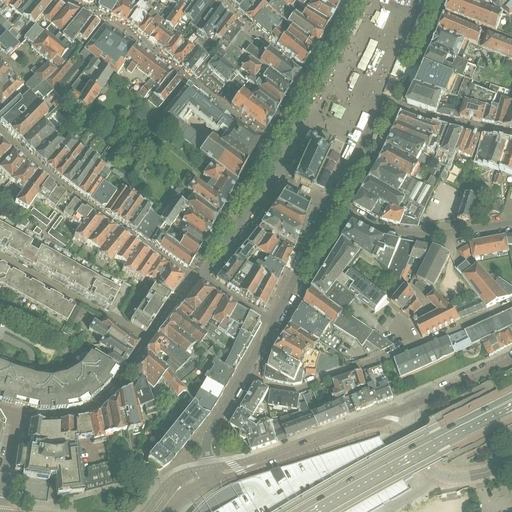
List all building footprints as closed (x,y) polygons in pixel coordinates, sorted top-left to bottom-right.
[(0,0),(0,16),(14,0),(0,0)] [(25,0),(14,0),(0,16),(0,18),(6,22),(14,13),(25,0)] [(12,28),(22,17),(35,0),(25,0),(14,13),(6,22),(6,23),(7,23),(12,28)] [(35,0),(22,17),(12,28),(14,29),(7,36),(18,48),(21,45),(15,40),(19,36),(26,27),(31,31),(24,40),(32,46),(43,33),(32,25),(51,2),(45,0),(35,0)] [(99,10),(110,16),(120,0),(101,0),(98,4),(99,5),(98,6),(98,9),(99,9),(99,10)] [(125,23),(126,23),(135,8),(137,6),(124,0),(120,0),(110,16),(125,23)] [(163,0),(175,8),(165,23),(170,27),(173,29),(196,0),(163,0)] [(209,1),(207,0),(196,0),(173,29),(178,32),(183,35),(190,27),(210,2),(209,1)] [(223,0),(231,6),(232,6),(237,10),(244,0),(223,0)] [(244,0),(237,10),(245,17),(259,1),(259,0),(244,0)] [(294,1),(287,8),(277,0),(259,0),(259,1),(266,8),(267,8),(286,24),(293,15),(299,19),(305,11),(302,8),(294,1)] [(277,0),(287,8),(294,1),(295,0),(277,0)] [(309,15),(312,13),(328,24),(334,12),(315,0),(305,11),(309,15)] [(339,0),(315,0),(334,12),(340,1),(339,0)] [(449,0),(445,12),(495,32),(502,14),(487,8),(479,5),(465,0),(449,0)] [(487,8),(490,3),(491,3),(485,0),(465,0),(479,5),(487,8)] [(511,0),(510,0),(492,0),(491,3),(490,3),(500,12),(501,11),(511,0)] [(501,11),(506,14),(504,16),(510,18),(509,17),(509,16),(511,14),(511,1),(511,0),(501,11)] [(253,24),(263,12),(266,8),(259,1),(245,17),(253,24)] [(51,2),(32,25),(43,33),(45,32),(50,25),(65,7),(53,2),(51,2)] [(148,8),(145,7),(146,6),(141,2),(140,3),(139,4),(137,6),(135,8),(126,23),(137,30),(147,17),(143,14),(148,8)] [(153,11),(159,8),(157,2),(151,5),(153,11)] [(192,30),(196,33),(216,7),(210,2),(190,27),(183,35),(185,37),(192,30)] [(60,60),(67,65),(74,56),(79,49),(72,42),(70,45),(60,37),(80,13),(65,7),(50,25),(45,32),(68,51),(60,60)] [(214,38),(219,42),(236,23),(216,7),(196,33),(204,40),(211,30),(216,34),(214,38)] [(328,24),(312,13),(309,15),(305,11),(299,19),(321,34),(322,34),(326,27),(328,24)] [(280,26),(263,12),(253,24),(268,39),(277,29),(280,26)] [(81,14),(80,13),(60,37),(70,45),(72,42),(91,19),(81,14)] [(314,47),(321,35),(321,34),(299,19),(293,15),(286,24),(290,28),(314,47)] [(137,30),(142,35),(153,22),(147,17),(137,30)] [(142,35),(148,39),(162,22),(163,22),(156,17),(153,22),(142,35)] [(470,44),(478,47),(481,32),(445,17),(439,31),(465,42),(470,44)] [(0,43),(7,36),(14,29),(12,28),(7,23),(6,23),(6,22),(0,18),(0,43)] [(91,19),(72,42),(79,49),(85,41),(86,42),(99,24),(91,19)] [(148,39),(156,45),(166,32),(170,27),(165,23),(164,24),(162,22),(148,39)] [(219,42),(227,48),(231,44),(240,32),(243,29),(236,23),(219,42)] [(116,75),(125,62),(124,61),(137,47),(135,45),(103,26),(84,50),(80,55),(91,64),(82,75),(87,79),(77,95),(72,92),(68,97),(75,105),(84,115),(87,111),(112,75),(114,72),(116,74),(116,75)] [(156,45),(163,51),(173,38),(176,35),(178,32),(173,29),(170,27),(166,32),(156,45)] [(309,56),(310,53),(314,47),(290,28),(285,35),(287,37),(309,56)] [(302,67),(308,58),(309,56),(287,37),(285,35),(284,36),(277,29),(268,39),(276,46),(302,67)] [(432,46),(431,49),(457,61),(461,62),(466,53),(470,44),(465,42),(439,31),(432,46)] [(67,65),(60,60),(68,51),(45,32),(43,33),(32,46),(30,48),(48,63),(49,64),(57,71),(64,66),(65,67),(67,65)] [(163,51),(172,59),(184,42),(182,41),(185,37),(183,35),(178,32),(176,35),(173,38),(163,51)] [(236,75),(240,70),(241,69),(249,58),(240,51),(245,44),(252,50),(258,41),(256,39),(253,41),(240,32),(231,44),(227,48),(224,53),(225,55),(221,60),(233,71),(235,73),(234,74),(236,75)] [(481,48),(511,60),(511,43),(486,34),(481,48)] [(0,49),(9,57),(18,48),(7,36),(0,43),(0,49)] [(267,73),(269,73),(289,88),(290,87),(295,90),(303,79),(297,75),(298,74),(258,41),(252,50),(245,44),(240,51),(249,58),(267,71),(266,72),(267,73)] [(172,59),(182,67),(193,50),(184,42),(172,59)] [(147,54),(137,47),(124,61),(125,62),(116,75),(116,74),(113,78),(116,80),(118,77),(123,81),(134,69),(135,68),(147,54)] [(182,67),(189,73),(204,55),(194,48),(193,50),(182,67)] [(469,65),(461,62),(457,61),(431,49),(425,64),(463,80),(480,87),(480,86),(481,84),(472,80),(476,69),(469,65)] [(156,61),(147,54),(135,68),(134,69),(123,81),(131,88),(139,79),(143,74),(156,61)] [(189,73),(196,80),(211,62),(210,61),(211,61),(204,54),(204,55),(189,73)] [(196,80),(203,85),(209,77),(222,88),(226,84),(228,82),(234,74),(235,73),(233,71),(221,60),(216,55),(211,61),(210,61),(211,62),(196,80)] [(57,95),(82,65),(79,59),(74,56),(67,65),(65,67),(64,66),(57,71),(44,81),(53,91),(57,95)] [(266,72),(267,71),(249,58),(241,69),(240,70),(248,76),(258,83),(260,79),(264,82),(284,97),(289,88),(269,73),(267,73),(266,72)] [(160,63),(156,61),(143,74),(139,79),(131,88),(138,94),(164,67),(162,65),(160,63)] [(35,76),(34,78),(40,85),(44,81),(57,71),(49,64),(48,63),(38,72),(34,68),(30,71),(34,75),(35,76)] [(467,103),(476,106),(486,109),(491,110),(492,106),(495,96),(488,93),(489,89),(480,86),(480,87),(463,80),(425,64),(415,86),(444,95),(444,94),(447,95),(447,96),(465,102),(467,103)] [(0,106),(1,108),(23,88),(16,80),(18,78),(12,71),(9,73),(1,65),(0,65),(0,106)] [(169,70),(164,67),(138,94),(144,99),(144,98),(146,100),(149,97),(151,98),(158,91),(174,74),(172,73),(169,70)] [(163,103),(181,81),(182,81),(174,74),(158,91),(151,98),(147,101),(156,109),(157,110),(163,103)] [(273,117),(278,108),(279,107),(278,107),(256,90),(247,83),(238,76),(236,75),(234,74),(228,82),(231,84),(232,83),(242,91),(273,117)] [(247,83),(256,90),(278,107),(284,97),(264,82),(260,88),(258,83),(248,76),(244,81),(247,83)] [(29,94),(30,95),(40,85),(34,78),(23,88),(1,108),(0,108),(0,122),(22,103),(21,102),(29,94)] [(44,81),(40,85),(30,95),(29,94),(21,102),(22,103),(0,122),(8,130),(38,104),(32,97),(37,93),(43,99),(53,91),(44,81)] [(220,100),(263,132),(273,117),(242,91),(232,83),(231,84),(232,85),(220,100)] [(211,163),(236,181),(241,172),(246,162),(258,141),(233,123),(197,94),(192,90),(187,86),(161,118),(171,126),(169,130),(181,139),(207,160),(211,163)] [(435,113),(462,119),(467,103),(465,102),(447,96),(447,95),(444,94),(444,95),(415,86),(406,104),(435,113)] [(482,123),(494,126),(499,108),(502,99),(501,98),(501,96),(503,96),(505,91),(505,89),(499,87),(497,92),(489,89),(488,93),(495,96),(492,106),(491,110),(486,109),(482,123)] [(511,102),(507,100),(511,91),(505,89),(505,91),(503,96),(501,96),(501,98),(502,99),(499,108),(494,126),(502,128),(511,102)] [(144,123),(156,109),(147,101),(135,115),(144,123)] [(502,128),(511,129),(511,102),(502,128)] [(486,109),(476,106),(467,103),(462,119),(482,123),(486,109)] [(48,115),(54,110),(52,108),(48,112),(48,113),(47,114),(38,104),(8,130),(21,142),(42,121),(48,115)] [(402,114),(397,123),(423,134),(423,136),(431,140),(429,148),(433,151),(441,127),(416,119),(402,114)] [(21,142),(24,145),(33,154),(53,133),(53,132),(46,125),(42,121),(21,142)] [(397,123),(393,133),(426,147),(429,148),(431,140),(423,136),(423,134),(397,123)] [(435,152),(435,150),(441,153),(450,129),(441,127),(433,151),(435,152)] [(453,158),(456,152),(463,132),(450,129),(441,153),(438,164),(448,169),(452,160),(453,158)] [(310,145),(305,155),(294,180),(311,188),(324,160),(328,152),(330,151),(331,150),(330,149),(335,139),(318,130),(314,139),(312,138),(309,139),(308,142),(309,144),(310,145)] [(463,155),(472,134),(463,132),(456,152),(463,156),(463,155)] [(43,163),(45,165),(63,143),(55,137),(55,136),(53,133),(33,154),(40,160),(43,163)] [(427,157),(421,154),(422,153),(429,157),(428,159),(438,164),(441,153),(435,150),(435,152),(433,151),(429,148),(426,147),(393,133),(387,146),(418,161),(419,159),(425,162),(427,157)] [(471,159),(480,136),(472,134),(463,155),(471,159)] [(499,170),(508,143),(484,137),(478,162),(499,170)] [(68,138),(63,143),(45,165),(54,173),(76,145),(68,138)] [(0,139),(0,159),(10,149),(0,139)] [(511,144),(510,144),(502,168),(511,171),(511,144)] [(83,152),(76,145),(54,173),(61,179),(83,152)] [(386,148),(380,162),(379,162),(410,178),(419,164),(386,148)] [(84,151),(83,152),(61,179),(83,196),(104,167),(97,162),(99,159),(84,151)] [(0,172),(10,182),(11,182),(26,164),(16,154),(12,154),(0,168),(0,172)] [(435,188),(437,184),(427,181),(426,185),(410,178),(379,162),(372,178),(371,179),(405,198),(405,199),(409,201),(425,209),(435,188)] [(179,185),(178,187),(218,215),(236,181),(211,163),(202,176),(198,183),(194,180),(193,180),(187,176),(179,185)] [(37,173),(26,164),(11,182),(22,191),(37,173)] [(111,172),(104,167),(83,196),(90,201),(102,184),(111,172)] [(48,182),(37,173),(22,191),(15,203),(27,211),(37,197),(48,182)] [(405,198),(371,179),(363,191),(390,207),(403,212),(404,209),(405,210),(409,201),(405,199),(405,198)] [(37,197),(56,212),(59,214),(70,199),(66,195),(48,182),(37,197)] [(103,211),(115,193),(102,184),(90,201),(103,211)] [(175,198),(159,219),(165,222),(166,223),(172,228),(176,222),(183,211),(211,229),(218,215),(178,187),(172,195),(175,198)] [(122,188),(105,212),(111,216),(129,191),(128,190),(127,192),(122,188)] [(143,202),(142,203),(134,198),(136,196),(129,191),(111,216),(135,232),(150,208),(150,207),(143,202)] [(363,191),(354,206),(382,221),(384,222),(386,219),(384,218),(390,207),(363,191)] [(277,203),(276,204),(285,210),(303,220),(304,218),(309,207),(283,193),(277,203)] [(457,221),(470,221),(478,197),(466,194),(465,194),(457,221)] [(62,216),(79,229),(91,215),(80,206),(73,201),(70,199),(59,214),(62,216)] [(264,213),(267,215),(298,234),(303,220),(285,210),(276,204),(273,208),(269,206),(264,213)] [(151,208),(150,207),(150,208),(135,232),(150,244),(166,223),(165,222),(159,219),(149,212),(151,208)] [(384,222),(400,225),(404,213),(403,212),(390,207),(384,218),(386,219),(384,222)] [(29,214),(38,221),(42,215),(33,208),(29,214)] [(205,239),(211,229),(183,211),(176,222),(205,239)] [(0,251),(22,263),(22,264),(26,267),(27,266),(104,309),(104,310),(108,312),(110,307),(123,283),(45,240),(36,234),(18,225),(0,214),(0,251)] [(47,219),(42,215),(38,221),(46,227),(50,222),(47,219)] [(85,245),(86,244),(103,222),(91,215),(79,229),(73,237),(76,239),(75,239),(82,244),(85,245)] [(258,228),(269,236),(270,234),(293,248),(294,247),(298,234),(267,215),(258,228)] [(405,217),(403,226),(418,227),(421,218),(414,216),(413,220),(405,217)] [(18,225),(24,228),(29,222),(24,218),(18,225)] [(95,250),(98,253),(117,231),(103,222),(86,244),(89,246),(88,246),(94,251),(95,250)] [(201,247),(205,239),(176,222),(172,228),(176,231),(176,232),(200,248),(201,247)] [(188,270),(194,259),(200,248),(176,232),(176,231),(172,228),(166,223),(150,244),(188,270)] [(353,223),(342,240),(363,253),(373,260),(376,262),(388,270),(392,274),(397,266),(392,262),(401,240),(384,237),(383,239),(353,223)] [(38,236),(40,234),(41,232),(36,227),(32,233),(36,234),(38,236)] [(47,234),(51,237),(56,231),(54,230),(51,228),(47,234)] [(258,228),(256,231),(266,236),(255,250),(284,268),(285,265),(291,253),(280,247),(267,238),(269,236),(258,228)] [(51,237),(56,241),(60,235),(56,231),(51,237)] [(110,264),(113,259),(129,240),(120,233),(117,231),(98,253),(97,255),(110,264)] [(254,232),(245,243),(255,250),(266,236),(256,231),(254,232)] [(291,253),(293,248),(270,234),(269,236),(267,238),(280,247),(291,253)] [(56,241),(60,244),(64,238),(60,235),(56,241)] [(458,251),(463,259),(473,253),(473,259),(509,252),(508,246),(505,236),(470,243),(470,244),(458,251)] [(64,247),(65,246),(69,241),(64,238),(60,244),(64,247)] [(140,247),(129,240),(113,259),(124,267),(140,247)] [(319,277),(312,289),(344,312),(356,297),(347,290),(351,285),(349,283),(350,282),(348,280),(354,272),(351,270),(363,253),(342,240),(319,277)] [(392,274),(400,280),(400,281),(402,279),(407,266),(417,243),(401,240),(392,262),(397,266),(392,274)] [(245,243),(233,258),(243,265),(244,264),(255,250),(245,243)] [(430,246),(417,243),(407,266),(411,266),(415,259),(423,260),(430,246)] [(142,282),(145,277),(157,259),(140,247),(124,267),(121,271),(132,278),(133,276),(142,282)] [(434,288),(450,255),(433,247),(417,279),(434,288)] [(275,284),(284,268),(255,250),(244,264),(253,270),(253,271),(263,277),(275,284)] [(233,258),(223,270),(215,280),(227,287),(243,265),(233,258)] [(145,277),(154,284),(166,266),(166,265),(157,259),(145,277)] [(466,262),(457,270),(462,276),(478,297),(486,308),(511,296),(511,287),(499,279),(496,284),(477,265),(472,269),(466,262)] [(227,287),(230,289),(238,294),(253,271),(253,270),(244,264),(243,265),(227,287)] [(20,275),(11,271),(1,265),(0,265),(0,285),(10,292),(20,275)] [(155,284),(154,285),(170,296),(170,295),(175,290),(183,278),(166,266),(154,284),(155,284)] [(249,301),(263,277),(253,271),(238,294),(248,301),(249,301)] [(387,307),(383,304),(387,298),(354,272),(348,280),(350,282),(349,283),(351,285),(347,290),(356,297),(375,313),(379,309),(381,311),(387,307)] [(38,285),(29,281),(20,275),(10,292),(29,302),(38,285)] [(275,284),(263,277),(249,301),(249,302),(250,303),(251,303),(258,308),(262,310),(275,284)] [(199,284),(182,304),(194,312),(212,292),(199,284)] [(57,295),(47,290),(38,285),(29,302),(47,312),(57,295)] [(154,285),(130,322),(145,333),(170,296),(154,285)] [(404,285),(391,301),(402,310),(414,296),(415,294),(404,285)] [(312,289),(303,303),(334,326),(357,340),(362,348),(366,341),(381,351),(393,345),(373,330),(373,331),(344,312),(312,289)] [(415,323),(422,338),(460,320),(460,319),(451,309),(435,291),(426,299),(437,311),(418,321),(417,319),(415,318),(414,319),(413,321),(414,323),(415,323)] [(224,299),(212,292),(194,312),(187,320),(201,332),(210,318),(211,319),(224,299)] [(66,322),(75,306),(57,295),(47,312),(66,322)] [(410,318),(411,317),(422,306),(415,300),(414,296),(402,310),(401,311),(410,318)] [(478,297),(471,300),(476,312),(486,308),(478,297)] [(210,318),(201,332),(206,336),(215,344),(237,307),(224,299),(211,319),(210,318)] [(471,300),(463,304),(468,316),(476,312),(471,300)] [(182,304),(176,311),(187,320),(194,312),(182,304)] [(330,325),(302,304),(292,323),(319,342),(320,341),(319,340),(323,335),(330,325)] [(460,319),(468,316),(463,304),(451,309),(460,319)] [(84,310),(77,307),(72,317),(78,321),(84,310)] [(228,357),(222,367),(234,373),(260,326),(259,321),(248,314),(237,307),(215,344),(228,357)] [(511,308),(465,331),(471,346),(480,342),(481,341),(498,333),(507,329),(511,326),(511,308)] [(176,311),(167,322),(195,345),(198,346),(203,351),(202,351),(210,357),(213,360),(218,354),(211,348),(210,350),(200,342),(206,336),(201,332),(187,320),(176,311)] [(139,342),(106,318),(100,326),(93,322),(88,330),(102,340),(98,345),(110,352),(106,358),(118,366),(121,367),(139,342)] [(167,322),(157,334),(184,355),(195,345),(167,322)] [(290,325),(284,334),(314,351),(319,342),(292,323),(290,325)] [(511,339),(507,329),(498,333),(506,348),(511,344),(511,339)] [(463,332),(452,336),(456,346),(453,348),(455,355),(461,352),(461,353),(461,354),(462,354),(462,355),(463,355),(463,356),(464,356),(465,357),(466,358),(467,358),(468,358),(469,358),(470,359),(471,359),(472,358),(473,358),(474,358),(475,358),(475,357),(476,357),(477,357),(477,356),(478,356),(478,355),(479,354),(480,353),(480,352),(481,351),(481,350),(481,349),(481,348),(481,347),(481,346),(480,342),(471,346),(465,331),(463,332)] [(66,343),(70,337),(62,333),(59,339),(66,343)] [(498,333),(481,341),(485,350),(489,357),(506,348),(498,333)] [(174,375),(179,381),(189,372),(186,369),(193,363),(189,360),(184,355),(157,334),(146,350),(174,375)] [(284,334),(274,351),(304,365),(301,368),(305,370),(304,372),(303,374),(316,375),(316,364),(320,353),(314,351),(284,334)] [(448,338),(414,352),(421,370),(455,355),(453,348),(456,346),(452,336),(448,338)] [(333,337),(327,346),(339,354),(344,345),(333,337)] [(119,365),(106,358),(94,351),(92,355),(90,353),(80,365),(66,374),(52,378),(48,378),(34,376),(32,375),(12,369),(0,363),(0,401),(1,401),(25,407),(37,410),(38,410),(53,410),(66,409),(79,407),(89,400),(99,392),(110,381),(118,370),(116,369),(118,366),(119,365)] [(273,352),(268,367),(292,382),(297,374),(303,376),(303,374),(304,372),(305,370),(301,368),(304,365),(274,351),(273,352)] [(176,398),(178,397),(185,391),(168,371),(145,352),(145,353),(144,353),(131,370),(139,377),(144,382),(148,395),(156,414),(161,410),(152,389),(160,380),(176,398)] [(409,354),(394,360),(401,380),(421,370),(414,352),(409,354)] [(195,370),(192,372),(198,375),(198,376),(204,379),(193,398),(195,400),(195,401),(198,406),(211,412),(234,373),(222,367),(213,360),(210,357),(207,361),(207,360),(204,364),(206,366),(203,371),(201,370),(200,371),(198,370),(197,372),(195,370)] [(196,366),(193,363),(186,369),(189,372),(196,366)] [(266,367),(265,379),(275,382),(288,385),(293,386),(301,384),(303,376),(297,374),(292,382),(268,367),(266,367)] [(506,372),(502,374),(504,379),(511,375),(511,369),(509,371),(506,372)] [(351,394),(351,397),(350,398),(356,413),(356,415),(378,406),(377,404),(374,394),(371,395),(368,386),(364,371),(362,372),(366,387),(367,389),(355,394),(355,393),(351,394)] [(198,376),(198,375),(192,372),(186,377),(188,380),(190,381),(198,376)] [(362,372),(332,380),(336,391),(333,392),(335,400),(327,404),(328,408),(344,402),(344,401),(350,398),(351,397),(351,394),(349,388),(354,386),(356,390),(366,387),(362,372)] [(132,387),(131,388),(136,410),(143,407),(145,413),(146,416),(156,414),(148,395),(144,382),(139,377),(132,387)] [(374,384),(368,386),(371,395),(374,394),(377,404),(393,398),(388,385),(388,383),(379,386),(381,390),(377,391),(374,384)] [(269,391),(259,385),(258,385),(255,386),(254,386),(241,408),(254,416),(261,404),(269,391)] [(119,393),(118,394),(122,418),(121,418),(124,431),(124,430),(126,430),(127,431),(130,431),(130,432),(132,435),(141,434),(136,410),(131,388),(119,393)] [(194,402),(185,391),(178,397),(190,407),(182,416),(198,428),(210,413),(211,412),(198,406),(195,401),(194,402)] [(285,393),(270,391),(268,405),(283,408),(285,393)] [(299,395),(285,393),(283,408),(297,410),(297,406),(299,395)] [(116,432),(124,431),(121,418),(122,418),(118,394),(108,404),(116,432)] [(328,408),(313,414),(318,428),(349,415),(356,413),(350,398),(344,401),(344,402),(328,408)] [(287,439),(318,428),(313,414),(312,415),(308,409),(306,402),(297,406),(297,410),(298,413),(278,420),(278,419),(272,420),(272,422),(279,442),(287,439)] [(104,435),(116,432),(108,404),(99,412),(104,435)] [(248,440),(252,451),(261,448),(266,446),(279,442),(272,422),(272,420),(266,420),(264,406),(261,404),(254,416),(241,408),(231,426),(241,432),(240,435),(240,437),(241,438),(242,439),(243,440),(245,440),(248,440)] [(92,444),(104,443),(106,442),(104,435),(99,412),(88,417),(91,438),(92,438),(92,444)] [(182,416),(173,427),(189,439),(198,428),(182,416)] [(27,439),(28,440),(27,447),(18,446),(14,472),(22,472),(22,477),(35,479),(35,478),(48,480),(49,478),(54,479),(56,497),(69,495),(83,493),(78,449),(75,449),(74,440),(91,438),(88,417),(76,419),(74,420),(74,437),(59,439),(60,421),(45,421),(30,421),(27,439)] [(74,420),(60,421),(59,439),(74,437),(74,420)] [(173,427),(164,437),(180,450),(189,439),(173,427)] [(151,435),(147,440),(172,461),(180,450),(164,437),(160,442),(151,435)] [(146,463),(156,471),(159,471),(162,469),(169,464),(172,461),(147,440),(146,441),(147,450),(150,453),(148,456),(148,458),(147,460),(146,463)] [(94,478),(83,481),(85,490),(97,487),(113,484),(111,473),(94,478)]
